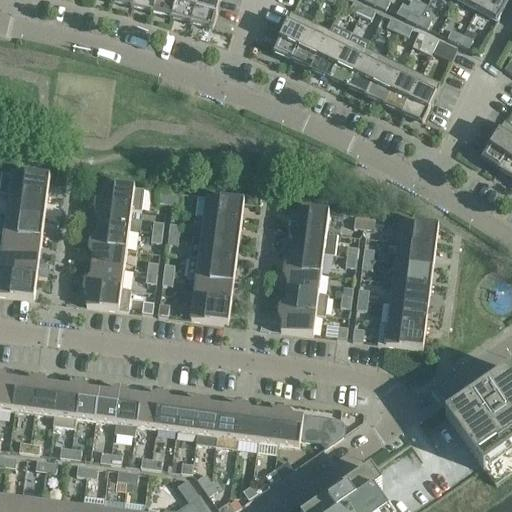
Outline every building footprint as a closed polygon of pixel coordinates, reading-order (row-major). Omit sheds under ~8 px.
[(115,0),(114,3),(134,9),(136,0),(115,0)] [(136,0),(134,9),(154,14),(157,0),(136,0)] [(157,0),(154,14),(173,19),(178,0),(157,0)] [(178,0),(173,19),(193,25),(199,0),(178,0)] [(199,0),(193,25),(214,31),(222,0),(199,0)] [(366,0),(365,4),(376,9),(379,0),(366,0)] [(391,5),(380,0),(379,0),(376,9),(387,14),(391,5)] [(484,0),(458,0),(457,3),(477,14),(484,0)] [(511,0),(484,0),(477,14),(498,25),(511,0)] [(361,19),(365,10),(354,5),(350,14),(361,19)] [(365,10),(361,19),(372,25),(376,15),(365,10)] [(417,28),(422,19),(411,14),(406,23),(417,28)] [(295,63),(311,28),(292,19),(275,54),(295,63)] [(432,24),(422,19),(417,28),(428,33),(432,24)] [(398,37),(402,27),(391,22),(387,32),(398,37)] [(402,27),(398,37),(409,42),(413,33),(402,27)] [(313,72),(330,37),(311,28),(295,63),(313,72)] [(330,37),(313,72),(332,81),(348,46),(352,37),(334,28),(330,37)] [(459,47),(463,38),(452,33),(448,42),(459,47)] [(432,60),(434,57),(439,45),(421,36),(414,51),(432,60)] [(348,46),(332,81),(350,90),(367,55),(371,46),(352,37),(348,46)] [(474,43),(463,38),(459,47),(470,52),(474,43)] [(439,45),(434,57),(453,66),(459,54),(439,45)] [(368,98),(385,63),(367,55),(350,90),(368,98)] [(385,63),(368,98),(387,107),(403,72),(385,63)] [(403,72),(387,107),(405,116),(422,81),(403,72)] [(422,81),(405,116),(424,125),(441,90),(422,81)] [(511,131),(506,127),(485,157),(484,160),(502,172),(511,156),(511,131)] [(511,156),(502,172),(511,178),(511,156)] [(51,181),(45,180),(3,174),(0,193),(0,195),(10,197),(48,202),(51,181)] [(132,213),(132,214),(142,215),(145,193),(103,187),(101,198),(96,203),(95,208),(132,213)] [(48,202),(10,197),(8,217),(45,222),(48,202)] [(160,207),(170,209),(171,198),(161,197),(160,207)] [(171,198),(170,209),(180,210),(181,199),(171,198)] [(197,221),(205,222),(242,227),(243,223),(238,216),(240,205),(199,200),(197,221)] [(130,233),(132,214),(132,213),(95,208),(94,212),(99,219),(97,229),(130,233)] [(330,217),(314,215),(298,212),(296,223),(290,228),(290,233),(327,238),(330,217)] [(45,222),(8,217),(5,237),(43,242),(45,222)] [(202,243),(234,247),(236,237),(242,232),(242,227),(205,222),(202,243)] [(365,234),(366,223),(356,222),(355,232),(365,234)] [(376,224),(366,223),(365,234),(375,235),(376,224)] [(154,226),(153,236),(163,237),(164,227),(154,226)] [(399,247),(437,252),(438,247),(433,241),(435,230),(402,226),(399,247)] [(169,238),(179,239),(181,229),(170,228),(169,238)] [(90,248),(127,253),(130,233),(97,229),(96,238),(90,244),(90,248)] [(290,233),(289,237),(294,244),(292,254),(325,258),(335,259),(337,239),(327,238),(290,233)] [(163,237),(153,236),(152,246),(162,247),(163,237)] [(43,242),(5,237),(2,258),(40,262),(43,242)] [(179,239),(169,238),(168,248),(178,250),(179,239)] [(191,262),(237,268),(237,263),(233,256),(234,247),(202,243),(193,241),(191,262)] [(397,267),(429,272),(431,262),(436,257),(437,252),(399,247),(397,267)] [(93,260),(92,269),(125,273),(127,253),(90,248),(89,253),(93,260)] [(349,251),(348,261),(358,262),(359,252),(349,251)] [(365,253),(364,263),(374,264),(375,254),(365,253)] [(325,258),(292,254),(291,263),(285,269),(285,273),(322,278),(325,258)] [(40,262),(2,258),(0,275),(0,278),(37,283),(40,262)] [(358,262),(348,261),(347,271),(357,273),(358,262)] [(188,282),(197,283),(229,287),(230,278),(236,272),(237,268),(191,262),(190,262),(188,282)] [(364,263),(363,273),(373,275),(374,264),(364,263)] [(149,266),(148,277),(158,278),(159,268),(149,266)] [(394,288),(432,292),(432,288),(428,281),(429,272),(397,267),(394,288)] [(164,279),(174,280),(175,270),(165,268),(164,279)] [(85,284),(85,289),(122,294),(122,292),(125,273),(92,269),(91,279),(85,284)] [(322,278),(285,273),(284,278),(288,285),(287,294),(320,299),(320,298),(322,278)] [(158,278),(148,277),(146,287),(157,288),(158,278)] [(37,283),(0,278),(0,299),(35,304),(37,283)] [(174,280),(164,279),(163,289),(173,290),(174,280)] [(194,303),(232,308),(232,303),(228,297),(229,287),(197,283),(194,303)] [(392,308),(424,312),(425,302),(431,297),(432,292),(394,288),(392,308)] [(87,311),(88,311),(129,316),(132,294),(122,292),(122,294),(85,289),(84,293),(88,300),(87,311)] [(344,291),(343,302),(353,303),(354,293),(344,291)] [(359,304),(369,305),(370,295),(360,293),(359,304)] [(320,299),(287,294),(286,304),(280,309),(279,314),(317,319),(317,320),(326,321),(329,299),(320,298),(320,299)] [(353,303),(343,302),(341,312),(351,313),(353,303)] [(194,303),(191,325),(224,329),(225,318),(231,313),(232,308),(194,303)] [(369,305),(359,304),(357,314),(368,315),(369,305)] [(153,318),(154,307),(144,306),(143,317),(153,318)] [(160,308),(159,319),(169,320),(170,309),(160,308)] [(389,328),(427,333),(427,328),(423,322),(424,312),(392,308),(389,328)] [(314,340),(317,320),(317,319),(279,314),(279,318),(283,325),(282,336),(314,340)] [(378,348),(381,349),(419,354),(420,343),(426,338),(427,333),(389,328),(381,327),(378,348)] [(348,343),(349,332),(339,331),(337,342),(348,343)] [(355,333),(354,344),(364,345),(365,334),(355,333)] [(511,373),(446,419),(484,474),(484,475),(486,474),(496,489),(511,478),(511,373)] [(0,413),(15,416),(19,383),(9,382),(4,376),(0,375),(0,413)] [(35,418),(40,381),(35,380),(29,384),(19,383),(15,416),(35,418)] [(56,421),(60,388),(50,387),(45,381),(40,381),(35,418),(55,421),(56,421)] [(76,424),(81,386),(76,385),(69,390),(60,388),(56,421),(55,421),(54,431),(76,433),(77,424),(76,424)] [(96,426),(100,394),(91,392),(86,387),(81,386),(76,424),(77,424),(96,426)] [(117,429),(121,391),(117,391),(110,395),(100,394),(96,426),(117,429)] [(136,442),(137,431),(141,399),(131,398),(126,392),(121,391),(117,429),(115,439),(136,442)] [(157,434),(162,396),(157,396),(151,400),(141,399),(137,431),(157,434)] [(177,437),(181,404),(172,403),(166,397),(162,396),(157,434),(177,437)] [(198,439),(202,402),(198,401),(191,405),(181,404),(177,437),(198,439)] [(218,442),(222,409),(213,408),(207,402),(202,402),(198,439),(196,449),(216,451),(217,442),(218,442)] [(238,444),(243,407),(239,406),(232,410),(222,409),(218,442),(217,442),(216,451),(238,454),(239,444),(238,444)] [(238,444),(239,444),(258,447),(263,414),(253,413),(248,407),(243,407),(238,444)] [(263,414),(258,447),(279,450),(284,412),(279,411),(272,416),(263,414)] [(284,412),(279,450),(300,452),(301,444),(323,447),(327,453),(342,442),(343,442),(344,440),(345,439),(345,438),(345,437),(346,435),(346,433),(346,432),(345,430),(344,429),(343,427),(341,426),(340,425),(339,424),(337,424),(294,418),(288,413),(284,412)] [(30,458),(31,448),(21,447),(20,457),(30,458)] [(42,449),(31,448),(30,458),(40,460),(42,449)] [(71,463),(72,453),(62,452),(61,462),(71,463)] [(82,455),(72,453),(71,463),(81,465),(82,455)] [(111,469),(113,459),(102,457),(101,467),(111,469)] [(123,460),(113,459),(111,469),(122,470),(123,460)] [(8,461),(6,471),(16,473),(18,462),(8,461)] [(152,474),(153,464),(143,462),(142,473),(152,474)] [(163,465),(153,464),(152,474),(162,475),(163,465)] [(48,466),(38,465),(37,475),(47,476),(48,466)] [(48,466),(47,476),(57,478),(58,468),(48,466)] [(276,474),(282,482),(293,474),(287,466),(276,474)] [(182,478),(192,479),(194,469),(183,468),(182,478)] [(89,471),(79,470),(77,480),(88,482),(89,471)] [(89,471),(88,482),(98,483),(99,473),(89,471)] [(385,511),(375,496),(384,489),(372,472),(314,511),(385,511)] [(276,474),(267,480),(273,488),(282,482),(276,474)] [(129,477),(119,475),(118,485),(128,487),(129,477)] [(129,477),(128,487),(138,488),(140,478),(129,477)] [(198,484),(204,492),(213,486),(207,478),(198,484)] [(213,486),(204,492),(210,501),(218,495),(213,486)] [(253,489),(245,496),(250,504),(259,498),(253,489)] [(21,511),(23,503),(3,501),(1,511),(21,511)] [(84,511),(83,511),(104,511),(105,503),(85,501),(84,511)] [(208,511),(201,501),(184,511),(208,511)] [(42,511),(43,506),(23,503),(21,511),(42,511)] [(230,507),(233,511),(238,511),(241,510),(236,503),(230,507)]
